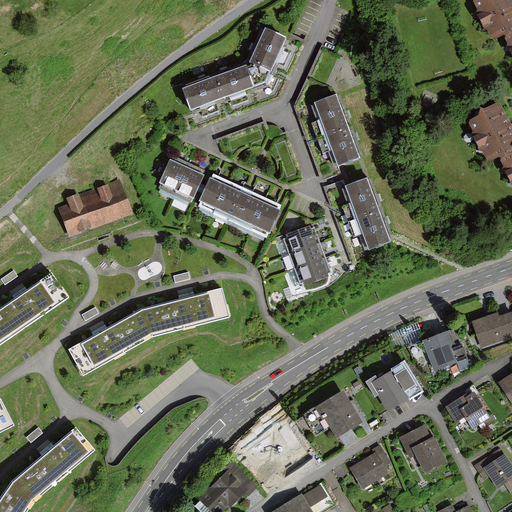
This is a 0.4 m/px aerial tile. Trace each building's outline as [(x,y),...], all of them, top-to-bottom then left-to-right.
[(511,5),(509,0),(475,0),(475,1),(496,41),(506,36),(511,32),(511,5)] [(186,87),(195,111),(259,89),(269,83),(290,40),(270,30),(253,65),(186,87)] [(363,157),(340,96),(316,105),(321,120),(314,123),(326,154),(333,151),(339,166),(363,157)] [(491,163),(504,157),(511,153),(511,152),(511,150),(511,149),(511,132),(500,108),(471,122),(491,163)] [(160,187),(176,194),(187,170),(171,162),(160,187)] [(176,194),(192,202),(203,177),(187,170),(176,194)] [(233,191),(210,180),(200,202),(223,213),(233,191)] [(396,241),(373,180),(338,192),(357,236),(363,236),(368,253),(374,250),(396,241)] [(70,236),(132,213),(121,182),(59,205),(70,236)] [(256,202),(233,191),(223,213),(246,223),(256,202)] [(279,213),(256,202),(246,223),(269,234),(279,213)] [(316,246),(311,231),(282,241),(288,256),(316,246)] [(321,261),(316,246),(288,256),(293,271),(321,261)] [(326,276),(321,261),(293,271),(298,286),(326,276)] [(0,309),(0,345),(68,297),(52,272),(0,309)] [(142,310),(68,350),(83,375),(152,336),(229,317),(223,288),(142,310)] [(474,322),(483,346),(511,336),(511,313),(501,317),(500,313),(474,322)] [(452,331),(426,341),(437,371),(463,361),(452,331)] [(376,376),(366,382),(375,396),(379,393),(389,411),(422,392),(406,364),(378,380),(376,376)] [(476,391),(449,408),(457,422),(468,415),(475,427),(491,417),(476,391)] [(363,422),(345,393),(322,407),(340,436),(363,422)] [(0,398),(0,432),(14,425),(0,399),(0,398)] [(448,461),(429,425),(403,439),(414,459),(419,456),(428,472),(448,461)] [(95,450),(76,427),(13,482),(0,500),(0,511),(25,511),(34,499),(95,450)] [(275,432),(254,447),(276,478),(297,464),(292,457),(303,450),(294,437),(283,444),(275,432)] [(244,455),(254,452),(252,445),(242,449),(244,455)] [(378,454),(352,468),(364,489),(390,474),(386,467),(391,463),(381,446),(375,450),(378,454)] [(511,465),(501,450),(478,466),(487,478),(490,476),(499,489),(507,484),(511,491),(511,465)] [(252,479),(236,464),(198,504),(207,511),(221,511),(228,506),(229,507),(248,487),(246,485),(252,479)] [(329,496),(322,485),(277,511),(312,511),(309,507),(329,496)]
